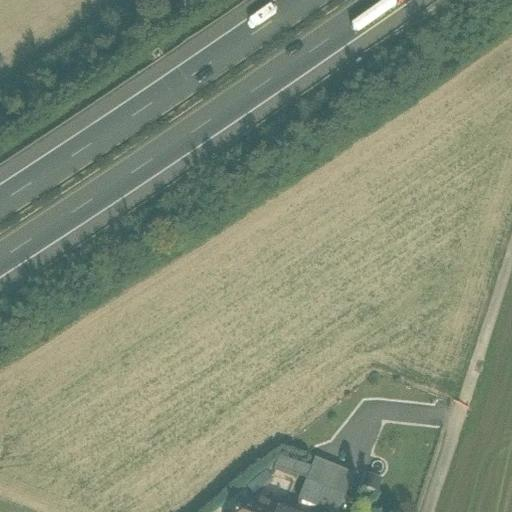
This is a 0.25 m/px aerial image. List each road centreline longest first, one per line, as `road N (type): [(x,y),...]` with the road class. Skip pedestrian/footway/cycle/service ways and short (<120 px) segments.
road 1 (motorway): [(0,268),(400,0)]
road 2 (motorway): [(318,0),(0,214)]
road 3 (unclassified): [(511,256),(430,511)]
road 4 (track): [(0,89),(125,0)]
